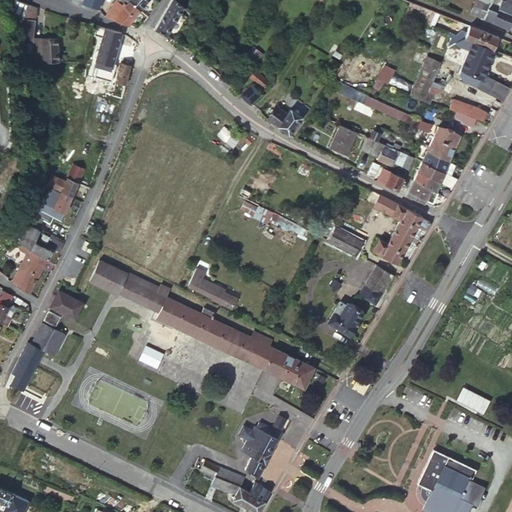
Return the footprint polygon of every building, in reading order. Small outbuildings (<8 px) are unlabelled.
[(82,0),(80,5),(95,9),(97,0),(82,0)] [(117,0),(102,19),(112,22),(125,6),(117,0)] [(129,0),(129,1),(140,9),(146,0),(129,0)] [(185,3),(180,0),(172,0),(152,33),(163,39),(185,3)] [(407,0),(406,4),(401,14),(429,25),(436,11),(415,3),(409,0),(407,0)] [(511,0),(492,0),(490,6),(511,15),(511,0)] [(126,26),(140,9),(129,1),(125,6),(112,22),(126,26)] [(8,15),(19,20),(21,18),(23,10),(24,5),(12,2),(8,15)] [(485,7),(475,2),(470,14),(480,18),(485,7)] [(486,4),(485,7),(480,18),(507,30),(511,17),(511,15),(490,6),(486,4)] [(26,6),(21,18),(34,20),(35,9),(26,6)] [(19,20),(17,43),(30,45),(31,36),(33,22),(19,20)] [(120,31),(96,24),(95,31),(100,33),(93,57),(95,58),(93,64),(106,69),(108,61),(111,61),(120,31)] [(466,24),(460,37),(475,43),(494,50),(499,39),(466,24)] [(475,43),(460,37),(450,33),(447,41),(447,43),(446,44),(459,51),(470,55),(464,69),(484,78),(486,74),(484,72),(494,50),(475,43)] [(447,43),(447,41),(433,35),(409,92),(424,97),(427,89),(445,45),(446,44),(447,43)] [(33,67),(32,72),(35,72),(45,74),(46,66),(47,60),(54,61),(54,58),(59,59),(62,40),(31,36),(30,45),(29,58),(37,59),(35,68),(33,67)] [(440,94),(459,51),(446,44),(445,45),(427,89),(440,94)] [(115,80),(119,64),(111,61),(108,61),(106,69),(104,76),(115,80)] [(111,94),(122,97),(131,64),(120,62),(119,64),(115,80),(111,94)] [(382,92),(394,68),(383,63),(372,87),(382,92)] [(267,78),(255,67),(248,76),(261,86),(267,78)] [(501,99),(507,88),(484,78),(464,69),(460,77),(478,85),(476,89),(501,99)] [(258,89),(250,83),(242,93),(250,99),(258,89)] [(355,90),(351,99),(375,110),(381,100),(355,90)] [(489,124),(493,118),(445,97),(442,101),(448,104),(447,107),(458,111),(475,118),(489,124)] [(288,130),(299,116),(287,106),(284,110),(269,99),(261,110),(288,130)] [(380,117),(382,112),(375,110),(351,99),(347,108),(370,119),(372,114),(380,117)] [(411,113),(381,100),(375,110),(382,112),(407,123),(411,113)] [(475,118),(458,111),(455,119),(472,126),(475,118)] [(411,113),(407,123),(418,128),(423,118),(411,113)] [(418,128),(425,131),(430,121),(423,118),(418,128)] [(409,124),(404,135),(421,142),(425,131),(418,128),(409,124)] [(439,125),(430,145),(442,150),(441,154),(450,159),(460,135),(439,125)] [(235,146),(240,136),(222,126),(217,136),(235,146)] [(358,132),(341,126),(330,148),(348,156),(358,132)] [(371,137),(370,137),(364,149),(371,153),(377,140),(371,137)] [(379,140),(377,140),(371,153),(379,157),(386,144),(379,140)] [(399,158),(403,151),(386,144),(379,157),(396,165),(399,158)] [(430,145),(424,161),(450,174),(455,163),(450,159),(441,154),(442,150),(430,145)] [(412,164),(415,156),(403,151),(399,158),(412,164)] [(375,160),(368,175),(372,177),(380,162),(375,160)] [(452,187),(458,178),(450,174),(424,161),(420,170),(441,181),(452,187)] [(72,162),(65,176),(75,182),(83,167),(72,162)] [(378,180),(401,191),(407,178),(393,171),(384,166),(378,180)] [(420,170),(415,182),(436,193),(441,181),(420,170)] [(75,182),(65,176),(58,190),(69,196),(75,182)] [(415,182),(409,195),(426,204),(428,198),(437,203),(440,195),(436,193),(415,182)] [(369,188),(360,184),(354,197),(363,200),(369,188)] [(69,196),(58,190),(48,185),(36,208),(30,222),(37,226),(43,214),(45,216),(49,206),(61,212),(69,196)] [(417,227),(427,233),(432,224),(432,222),(431,220),(369,188),(363,200),(391,215),(379,238),(374,235),(368,247),(399,263),(417,227)] [(260,196),(249,190),(245,196),(256,202),(260,196)] [(13,239),(29,249),(36,253),(46,259),(50,252),(33,242),(40,228),(37,226),(30,222),(25,218),(13,239)] [(332,228),(325,240),(353,255),(359,242),(332,228)] [(64,242),(52,235),(47,244),(61,251),(64,242)] [(90,246),(84,243),(80,252),(85,255),(90,246)] [(36,253),(29,249),(11,284),(17,288),(36,253)] [(46,259),(36,253),(17,288),(28,295),(47,260),(46,259)] [(114,299),(124,278),(94,265),(85,286),(114,299)] [(392,275),(373,265),(357,294),(376,304),(384,290),(392,275)] [(189,284),(207,293),(220,299),(218,302),(230,307),(236,297),(224,291),(226,288),(213,282),(204,277),(206,272),(197,268),(189,284)] [(390,293),(399,278),(392,275),(384,290),(390,293)] [(154,292),(124,278),(114,299),(235,355),(245,334),(211,320),(213,313),(201,307),(199,313),(164,299),(168,292),(157,287),(154,292)] [(341,285),(332,281),(328,288),(337,293),(341,285)] [(12,296),(1,290),(0,292),(0,298),(8,303),(12,296)] [(83,304),(60,293),(53,307),(76,319),(83,304)] [(0,323),(0,324),(5,314),(10,306),(0,301),(0,323)] [(348,337),(362,311),(348,304),(345,308),(338,304),(327,325),(348,337)] [(5,314),(0,324),(10,329),(15,319),(5,314)] [(57,327),(61,319),(49,314),(45,322),(57,327)] [(42,349),(42,352),(52,356),(62,334),(55,331),(45,326),(35,347),(42,349)] [(252,331),(249,336),(267,345),(269,339),(252,331)] [(249,336),(245,334),(235,355),(262,368),(272,347),(267,345),(249,336)] [(35,347),(27,342),(12,374),(14,375),(9,388),(22,393),(42,352),(42,349),(35,347)] [(311,366),(272,347),(262,368),(303,386),(311,366)] [(460,389),(453,403),(481,417),(488,403),(460,389)] [(254,428),(241,454),(251,459),(246,471),(259,477),(286,421),(279,418),(269,436),(254,428)] [(472,469),(434,449),(419,479),(433,487),(423,508),(430,511),(467,511),(472,504),(474,505),(484,487),(468,478),(472,469)] [(204,460),(200,469),(217,477),(238,487),(239,485),(242,480),(243,478),(204,460)] [(238,487),(217,477),(214,485),(234,495),(238,487)] [(255,486),(242,480),(239,485),(253,491),(255,486)] [(251,493),(267,502),(272,491),(257,482),(255,486),(253,491),(251,493)] [(232,500),(250,511),(260,511),(267,502),(251,493),(238,487),(234,495),(232,500)] [(22,511),(28,502),(0,488),(0,501),(1,501),(0,503),(0,509),(6,511),(22,511)]
